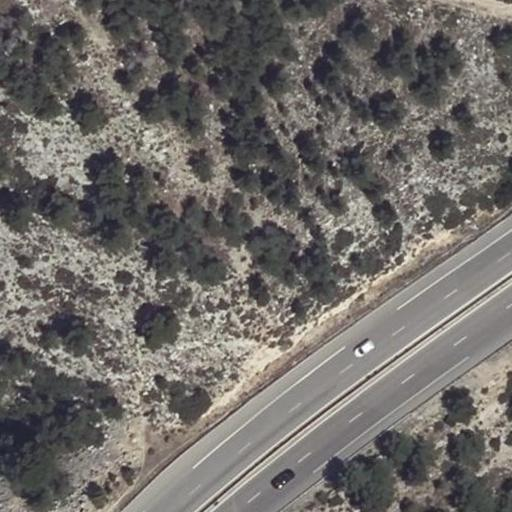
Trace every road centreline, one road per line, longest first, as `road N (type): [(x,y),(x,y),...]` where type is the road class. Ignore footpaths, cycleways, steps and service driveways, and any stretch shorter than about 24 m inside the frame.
road 1 (trunk): [(511,252),(258,431),(168,511)]
road 2 (trunk): [(242,511),(511,309)]
